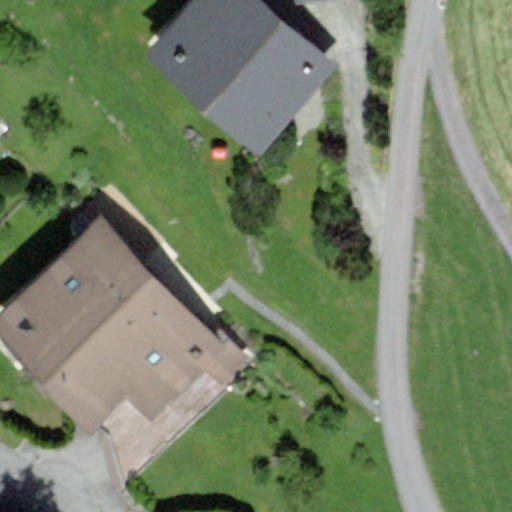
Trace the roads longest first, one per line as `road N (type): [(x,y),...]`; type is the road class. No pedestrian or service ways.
road 1 (residential): [(420,511),(391,386),(389,341),(398,148),(413,54)]
road 2 (residential): [(511,243),(425,60),(413,54)]
